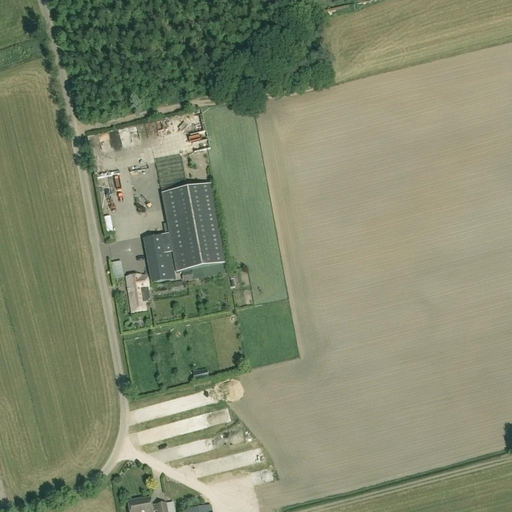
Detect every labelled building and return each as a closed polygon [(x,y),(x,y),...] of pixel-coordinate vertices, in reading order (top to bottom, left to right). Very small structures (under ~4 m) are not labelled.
[(155,123),(159,138),(172,134),(171,131),(178,129),(176,123),(171,125),(169,119),(155,123)] [(115,132),(108,134),(110,142),(118,139),(115,132)] [(117,173),(97,176),(98,183),(118,179),(117,173)] [(156,182),(135,185),(140,216),(154,213),(152,201),(159,200),(156,182)] [(162,195),(168,225),(163,226),(165,236),(145,240),(154,285),(175,280),(170,254),(173,253),(177,274),(191,272),(202,270),(227,265),(212,186),(162,195)] [(109,218),(102,220),(105,236),(113,234),(109,218)] [(112,282),(122,281),(121,264),(111,265),(112,282)] [(126,278),(131,314),(146,312),(143,292),(149,291),(147,276),(141,277),(140,276),(126,278)] [(170,292),(182,289),(181,283),(168,286),(170,292)] [(232,359),(229,320),(221,320),(224,368),(235,368),(235,358),(232,359)] [(207,373),(193,376),(195,383),(209,379),(207,373)] [(188,442),(178,444),(181,456),(215,449),(213,438),(206,439),(204,433),(198,434),(187,436),(188,442)] [(201,483),(236,477),(234,468),(262,463),(259,449),(246,451),(247,454),(193,464),(196,478),(200,477),(201,483)] [(297,504),(308,501),(307,493),(295,496),(297,504)] [(137,500),(127,502),(129,511),(152,511),(158,511),(157,511),(167,511),(165,504),(156,506),(157,507),(152,508),(150,499),(138,501),(137,500)] [(276,509),(282,504),(279,500),(273,505),(276,509)]
